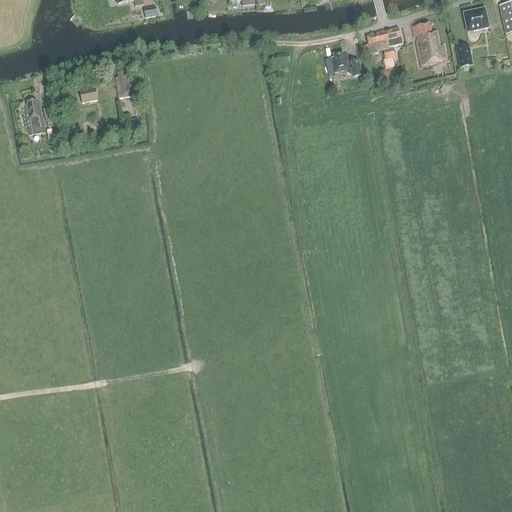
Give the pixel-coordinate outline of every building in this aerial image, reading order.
[(511,3),(498,6),(504,36),(511,34),(511,3)] [(484,11),(463,15),(467,35),(488,30),(484,11)] [(442,61),(446,60),(443,46),(439,47),(436,33),(431,34),(429,25),(411,28),(413,37),(416,37),(417,42),(415,43),(420,68),(442,64),(442,61)] [(394,68),(393,63),(392,59),(394,58),(392,49),(389,49),(389,48),(402,45),(398,29),(367,37),(370,55),(383,52),(384,60),(383,61),(384,65),(384,69),(394,68)] [(460,67),(470,64),(466,45),(456,47),(460,67)] [(330,59),(334,74),(345,71),(346,74),(352,77),(352,78),(362,76),(358,61),(349,64),(346,55),(342,56),(342,53),(332,56),(333,58),(330,59)] [(274,56),(276,65),(289,62),(287,54),(274,56)] [(115,79),(118,99),(135,97),(133,83),(135,82),(133,75),(126,76),(126,72),(117,73),(118,78),(115,79)] [(337,76),(331,78),(333,89),(340,88),(337,76)] [(78,92),(81,104),(97,101),(94,89),(78,92)] [(43,134),(41,118),(39,104),(36,104),(36,101),(27,102),(27,106),(24,106),(29,136),(43,134)] [(130,130),(138,129),(136,120),(128,121),(130,130)]
